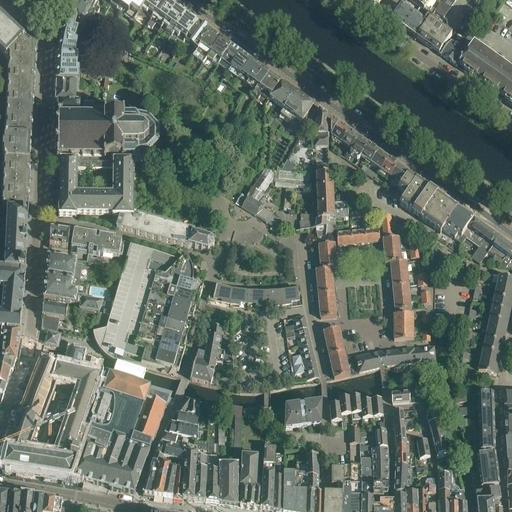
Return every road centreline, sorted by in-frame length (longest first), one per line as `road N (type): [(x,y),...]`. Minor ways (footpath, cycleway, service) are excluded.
road 1 (residential): [(511,234),(185,0)]
road 2 (unclassified): [(134,507),(185,377),(209,280)]
road 3 (residential): [(38,221),(46,43),(12,0)]
road 4 (residential): [(0,444),(33,336),(38,221)]
road 5 (unclassified): [(328,511),(323,380),(312,327)]
road 6 (residential): [(511,122),(374,23)]
road 7 (residential): [(374,322),(387,321),(384,276),(339,279),(343,324)]
road 8 (residential): [(177,252),(38,221)]
road 9 (residential): [(134,507),(0,481)]
